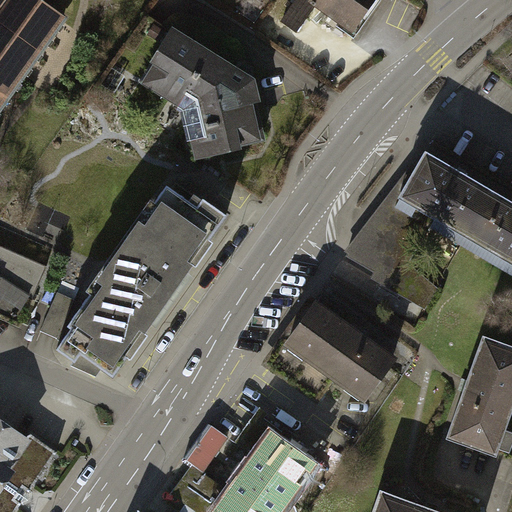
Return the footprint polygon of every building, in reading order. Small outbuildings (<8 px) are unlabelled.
[(0,0),(0,106),(63,18),(38,0),(0,0)] [(373,0),(298,0),(283,22),(297,32),(316,5),(328,13),(323,20),(336,29),(338,25),(350,34),(373,0)] [(256,85),(174,33),(159,56),(165,60),(149,84),(187,107),(188,104),(198,110),(191,122),(193,132),(197,131),(202,154),(262,141),(254,103),(260,101),(256,85)] [(436,216),(468,235),(493,192),(427,154),(418,169),(416,168),(408,181),(406,180),(398,194),(436,216)] [(198,207),(168,186),(92,293),(69,325),(73,328),(58,349),(76,360),(81,353),(114,376),(230,218),(203,200),(198,207)] [(511,203),(493,192),(468,235),(511,260),(511,203)] [(409,262),(436,216),(398,194),(396,193),(389,205),(387,204),(379,218),(378,217),(370,230),(368,229),(361,242),(358,241),(351,254),(349,253),(348,255),(397,283),(409,262)] [(0,245),(0,314),(20,323),(46,266),(0,245)] [(409,262),(397,283),(429,303),(439,288),(409,262)] [(59,294),(49,330),(65,334),(75,298),(59,294)] [(366,396),(393,358),(361,335),(362,334),(350,325),(349,327),(316,304),(272,366),(318,399),(336,375),(366,396)] [(495,453),(511,406),(511,344),(483,334),(446,437),(480,448),(495,453)] [(0,511),(14,511),(55,454),(0,413),(0,511)] [(218,511),(275,511),(311,462),(277,438),(283,431),(261,416),(244,441),(260,452),(249,468),(248,467),(240,478),(241,479),(231,494),(199,473),(184,495),(189,499),(180,511),(181,511),(217,511),(218,511)] [(228,437),(212,425),(187,459),(204,471),(228,437)] [(440,511),(382,491),(374,511),(440,511)]
